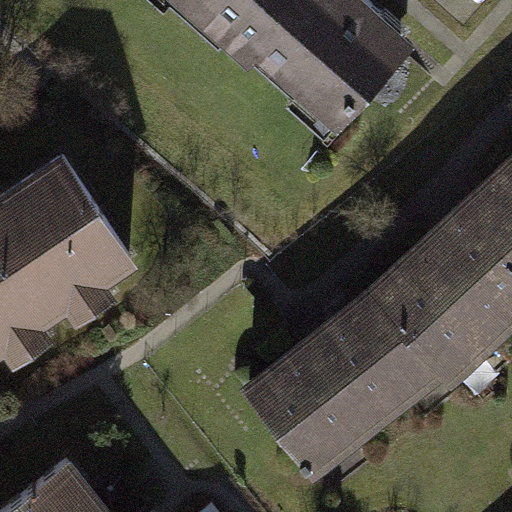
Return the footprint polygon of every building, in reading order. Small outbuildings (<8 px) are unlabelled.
[(348,0),(163,0),(321,139),(402,48),(348,0)] [(0,338),(131,251),(63,151),(0,193),(0,338)] [(511,306),(511,165),(390,276),(461,353),(511,306)] [(461,353),(390,276),(259,395),(330,472),(461,353)] [(111,511),(67,456),(0,509),(0,511),(111,511)]
